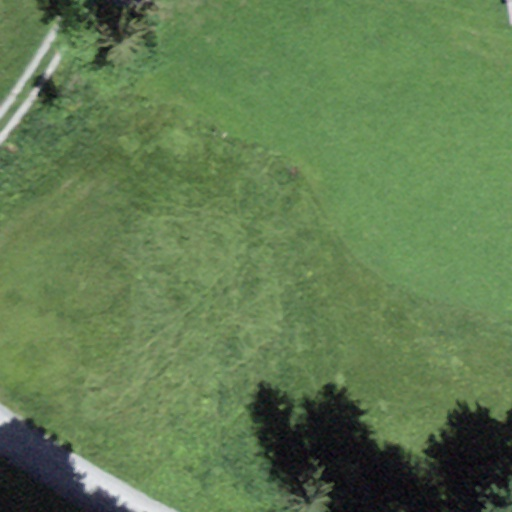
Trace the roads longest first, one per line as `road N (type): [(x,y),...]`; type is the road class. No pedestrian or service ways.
road 1 (track): [(87,0),(0,126)]
road 2 (unclassified): [(118,511),(0,433)]
